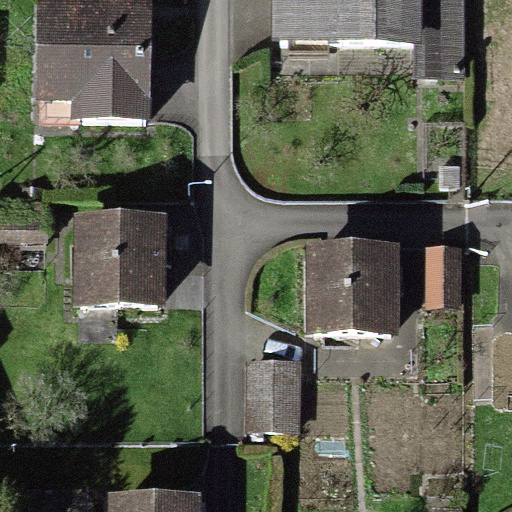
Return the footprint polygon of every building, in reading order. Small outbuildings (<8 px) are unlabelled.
[(461,0),(276,0),(279,80),(464,73),(461,0)] [(148,18),(50,22),(53,119),(87,118),(88,148),(153,146),(148,18)] [(169,241),(80,244),(83,326),(172,323),(169,241)] [(402,273),(316,276),(319,366),(405,363),(402,273)] [(289,382),(256,383),(258,429),(290,428),(289,382)]
